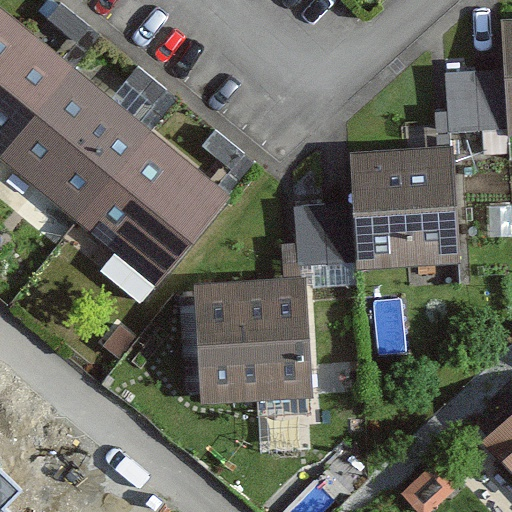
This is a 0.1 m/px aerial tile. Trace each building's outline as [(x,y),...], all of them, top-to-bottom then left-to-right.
[(234,198),(0,16),(0,165),(161,291),(234,198)] [(511,23),(499,24),(502,74),(448,77),(452,142),(511,138),(511,23)] [(462,266),(454,153),(343,161),(347,210),(296,214),(301,278),(462,266)] [(313,398),(303,288),(201,297),(202,305),(183,307),(191,398),(209,397),(210,407),(313,398)] [(66,443),(13,400),(0,416),(0,511),(97,511),(44,469),(66,443)] [(511,511),(511,423),(485,448),(511,478),(511,504),(504,511),(511,511)] [(416,511),(435,511),(457,495),(438,471),(405,498),(416,511)]
